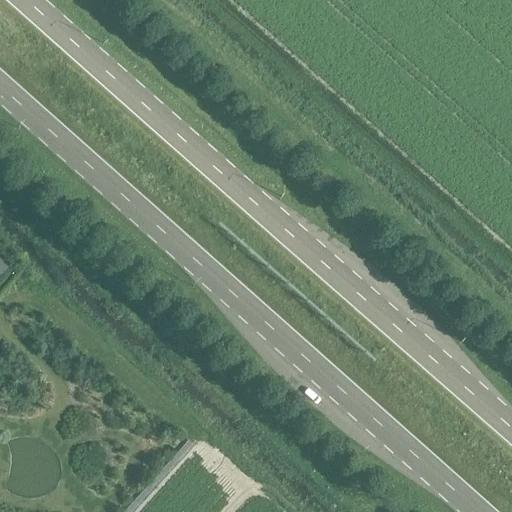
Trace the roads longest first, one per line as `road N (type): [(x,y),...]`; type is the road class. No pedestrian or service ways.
road 1 (primary): [(511,432),(13,0)]
road 2 (primary): [(0,75),(488,511)]
